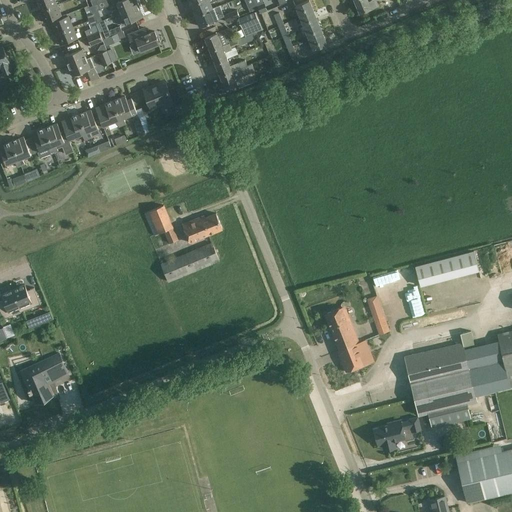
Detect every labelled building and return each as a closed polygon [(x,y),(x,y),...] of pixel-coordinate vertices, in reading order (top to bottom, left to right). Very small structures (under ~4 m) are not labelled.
[(36,0),(41,11),(57,5),(55,0),(36,0)] [(109,0),(106,0),(93,6),(95,11),(112,5),(109,0)] [(114,16),(116,15),(131,9),(139,6),(136,0),(121,0),(114,3),(116,10),(112,11),(114,16)] [(201,0),(191,4),(196,15),(213,8),(210,3),(217,0),(218,1),(220,0),(201,0)] [(309,0),(296,6),(300,17),(314,11),(309,0)] [(354,0),(360,13),(374,7),(371,0),(354,0)] [(257,6),(258,9),(259,11),(260,14),(267,11),(264,3),(257,6)] [(57,5),(41,11),(45,23),(62,16),(57,5)] [(121,13),(118,14),(122,25),(126,24),(141,18),(140,15),(142,14),(139,6),(121,13)] [(213,8),(196,15),(200,26),(224,17),(224,16),(220,6),(213,8)] [(229,14),(224,16),(224,17),(226,22),(227,22),(239,16),(237,10),(229,14)] [(300,17),(305,28),(319,22),(314,11),(300,17)] [(238,18),(245,37),(256,32),(261,31),(255,12),(238,18)] [(279,26),(284,24),(279,12),(274,15),(279,26)] [(56,34),(73,27),(69,16),(51,23),(56,34)] [(94,18),(90,20),(95,33),(100,32),(94,18)] [(305,28),(309,39),(323,33),(319,22),(305,28)] [(284,24),(279,26),(283,37),(288,35),(284,24)] [(102,29),(106,38),(123,31),(120,25),(108,30),(107,27),(102,29)] [(73,27),(56,34),(61,45),(78,38),(73,27)] [(205,38),(210,51),(237,40),(237,39),(229,43),(226,36),(234,33),(231,27),(205,38)] [(143,36),(140,30),(128,34),(132,45),(138,43),(141,51),(160,44),(155,31),(143,36)] [(103,40),(105,45),(125,37),(123,31),(106,38),(103,39),(103,40)] [(103,40),(103,39),(100,32),(95,33),(96,35),(88,38),(91,45),(103,40)] [(245,37),(237,40),(239,45),(239,46),(259,38),(256,32),(245,37)] [(328,44),(323,33),(309,39),(314,50),(328,44)] [(288,48),(293,46),(288,35),(283,37),(288,48)] [(210,51),(215,63),(227,59),(225,53),(232,50),(231,48),(239,45),(237,40),(210,51)] [(298,57),(293,46),(288,48),(292,59),(298,57)] [(10,62),(3,47),(0,47),(0,66),(1,66),(5,74),(13,71),(9,63),(10,62)] [(69,66),(87,59),(83,49),(65,56),(69,66)] [(112,62),(107,51),(99,54),(104,66),(112,62)] [(90,57),(87,59),(69,66),(73,76),(94,67),(90,57)] [(215,63),(221,76),(232,71),(227,59),(215,63)] [(245,60),(237,63),(239,69),(247,65),(245,60)] [(232,71),(221,76),(226,89),(238,84),(236,79),(255,71),(252,63),(247,65),(239,69),(232,71)] [(168,89),(166,82),(153,88),(152,85),(143,89),(151,108),(172,99),(173,101),(178,99),(173,88),(168,89)] [(121,98),(113,101),(123,125),(126,124),(124,118),(133,115),(134,119),(139,117),(131,98),(127,100),(126,97),(121,99),(121,98)] [(96,109),(103,126),(117,121),(119,127),(123,125),(113,101),(105,104),(106,105),(96,109)] [(89,139),(101,135),(92,111),(87,113),(86,111),(79,114),(89,139)] [(89,139),(79,114),(71,117),(72,119),(67,121),(70,128),(65,130),(69,140),(82,134),(85,141),(89,139)] [(144,129),(145,133),(151,131),(145,116),(139,118),(142,124),(144,129)] [(69,140),(65,130),(61,132),(58,124),(53,126),(53,125),(45,128),(55,152),(58,151),(57,148),(64,145),(67,154),(74,151),(69,140)] [(144,129),(142,124),(135,126),(139,136),(145,133),(144,129)] [(40,158),(55,152),(45,128),(37,131),(38,132),(33,134),(40,151),(37,152),(40,158)] [(124,135),(114,137),(116,144),(126,141),(124,135)] [(21,166),(25,164),(23,158),(31,155),(24,137),(20,139),(19,138),(12,141),(21,166)] [(21,166),(12,141),(4,144),(4,146),(0,147),(0,148),(7,165),(15,161),(18,167),(21,166)] [(92,147),(94,154),(101,151),(98,144),(92,147)] [(88,157),(94,154),(92,147),(85,150),(88,157)] [(7,180),(10,188),(40,176),(36,168),(7,180)] [(162,231),(173,227),(164,205),(145,213),(154,235),(162,231)] [(204,215),(199,217),(203,227),(207,226),(210,234),(223,229),(216,213),(205,217),(204,215)] [(203,227),(199,217),(183,224),(190,242),(210,234),(207,226),(203,227)] [(137,232),(134,223),(106,233),(109,242),(137,232)] [(178,240),(173,227),(162,231),(165,230),(170,243),(178,240)] [(219,260),(212,242),(161,263),(168,281),(219,260)] [(416,265),(421,286),(479,270),(474,250),(416,265)] [(25,285),(14,289),(22,311),(41,304),(34,288),(27,290),(25,285)] [(4,300),(0,301),(0,309),(4,319),(22,311),(14,289),(2,294),(4,300)] [(390,330),(377,295),(366,299),(379,334),(390,330)] [(335,310),(326,313),(340,349),(341,350),(359,343),(358,342),(351,325),(349,326),(342,307),(335,310)] [(48,312),(42,315),(45,322),(51,320),(48,312)] [(7,337),(13,335),(10,325),(4,326),(7,337)] [(414,354),(404,356),(419,415),(428,413),(432,428),(442,425),(471,418),(468,404),(478,402),(477,395),(495,391),(511,386),(511,331),(498,335),(499,340),(465,349),(464,346),(474,344),(471,331),(460,333),(462,342),(424,351),(414,354)] [(340,349),(338,351),(346,372),(367,364),(362,351),(369,348),(366,339),(358,342),(359,343),(341,350),(340,349)] [(33,373),(24,377),(35,403),(54,395),(49,384),(69,375),(59,353),(30,366),(33,373)] [(0,400),(1,402),(9,399),(2,383),(0,383),(0,400)] [(389,426),(374,430),(378,444),(383,442),(385,449),(395,446),(393,442),(405,439),(405,441),(414,439),(413,435),(412,431),(421,429),(420,426),(418,417),(409,419),(409,420),(402,422),(401,421),(388,424),(389,426)] [(511,492),(511,450),(457,463),(466,503),(511,492)] [(448,511),(445,496),(435,498),(437,508),(432,509),(432,511),(448,511)]
